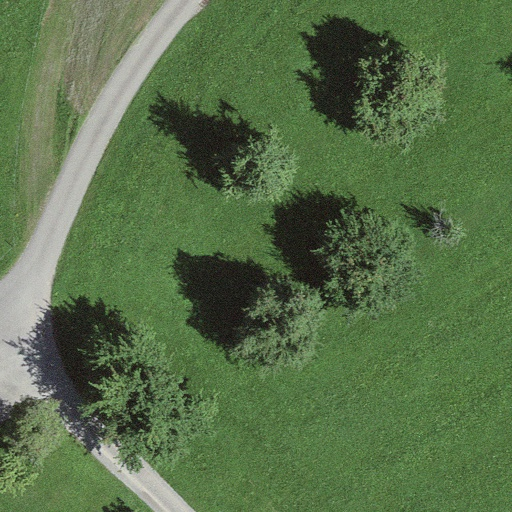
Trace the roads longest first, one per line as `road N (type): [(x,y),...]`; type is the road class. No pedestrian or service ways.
road 1 (unclassified): [(0,321),(41,270),(74,182),(127,84),(190,0)]
road 2 (track): [(6,319),(189,511)]
